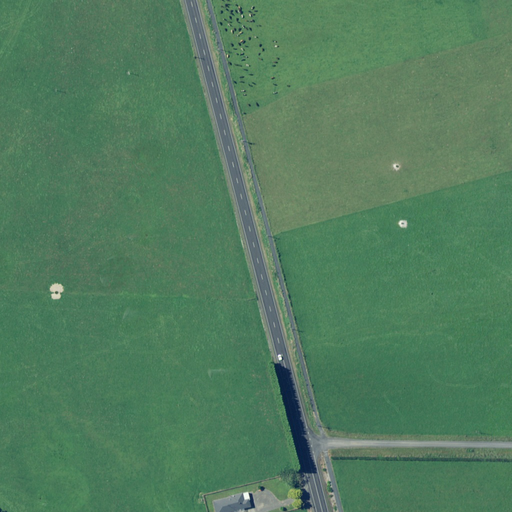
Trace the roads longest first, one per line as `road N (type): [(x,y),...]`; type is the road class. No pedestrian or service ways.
road 1 (tertiary): [(305,448),(189,0)]
road 2 (unclassified): [(511,446),(305,448)]
